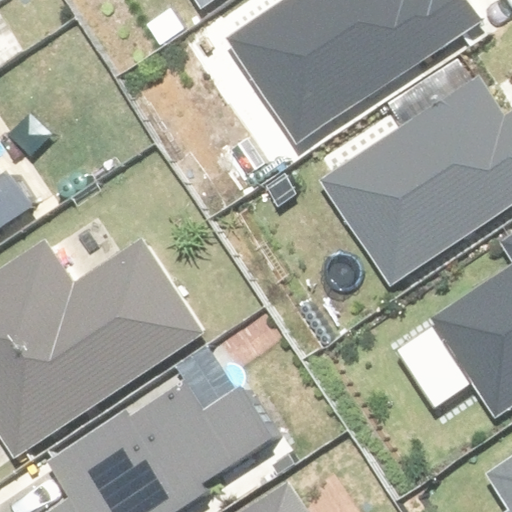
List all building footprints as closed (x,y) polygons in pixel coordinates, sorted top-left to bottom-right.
[(208,0),(215,11),(232,0),(208,0)] [(320,0),(248,48),(312,145),(492,26),(475,0),(320,0)] [(0,64),(9,58),(0,44),(0,64)] [(511,118),(494,90),(342,190),(405,286),(511,215),(511,118)] [(212,339),(155,252),(135,265),(105,220),(0,288),(0,417),(27,459),(212,339)] [(511,283),(444,330),(511,428),(511,283)] [(284,448),(231,364),(66,469),(89,506),(79,511),(203,511),(227,497),(222,487),(284,448)] [(315,511),(301,491),(269,511),(315,511)]
